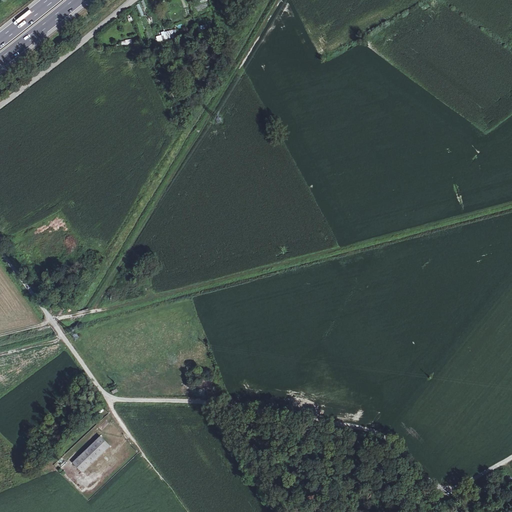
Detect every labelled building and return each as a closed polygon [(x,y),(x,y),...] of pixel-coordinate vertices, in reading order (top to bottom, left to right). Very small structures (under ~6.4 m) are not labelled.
[(163,40),(164,43),(178,39),(176,30),(157,34),(159,41),(163,40)] [(43,285),(45,289),(60,284),(58,279),(43,285)] [(212,389),(212,378),(200,377),(199,388),(212,389)] [(109,386),(113,394),(118,391),(114,384),(109,386)] [(73,462),(82,471),(109,446),(100,437),(73,462)]
